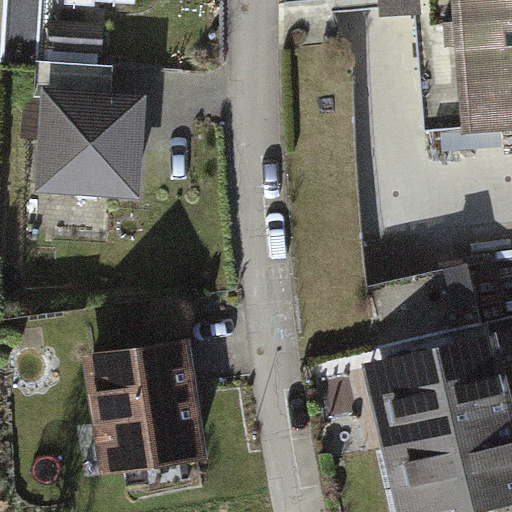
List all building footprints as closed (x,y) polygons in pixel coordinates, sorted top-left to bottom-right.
[(511,0),(387,0),(388,17),(419,15),(428,138),(511,131),(511,0)] [(105,30),(58,27),(57,50),(104,53),(105,30)] [(310,363),(485,322),(469,261),(369,284),(353,96),(326,45),(285,50),(310,363)] [(37,100),(48,101),(41,192),(69,194),(75,203),(104,206),(112,198),(139,200),(142,154),(146,109),(112,106),(115,71),(40,66),(37,100)] [(234,321),(130,335),(145,454),(250,440),(234,321)] [(510,417),(491,341),(382,367),(400,444),(510,417)] [(453,511),(511,497),(511,425),(510,417),(400,444),(416,511),(453,511)]
